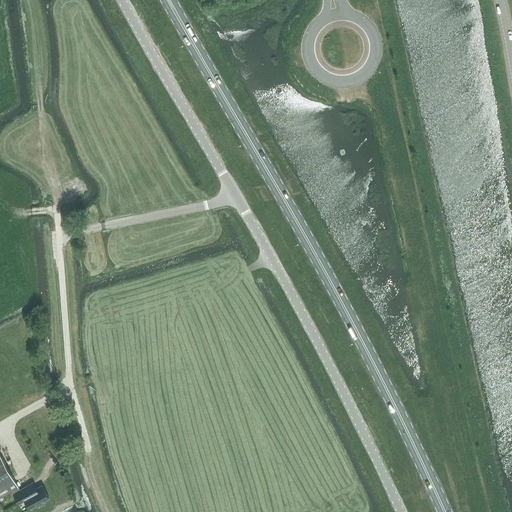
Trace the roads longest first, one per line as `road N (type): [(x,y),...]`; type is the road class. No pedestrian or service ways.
road 1 (unclassified): [(400,511),(278,271),(121,0)]
road 2 (primary): [(443,511),(345,311),(168,0)]
road 3 (track): [(70,387),(119,367),(126,320),(137,304),(270,258)]
road 4 (track): [(58,234),(27,0)]
road 5 (unclassified): [(323,19),(307,46),(313,67),(330,80),(352,80),(374,59),(374,39),(363,21),(333,15)]
